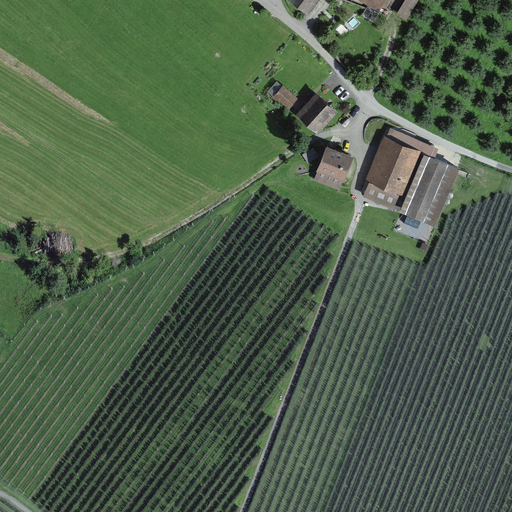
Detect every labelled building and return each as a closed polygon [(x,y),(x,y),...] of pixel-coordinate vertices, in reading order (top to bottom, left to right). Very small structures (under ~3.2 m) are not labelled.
[(291,0),(308,14),(318,0),(291,0)] [(364,0),(385,13),(390,5),(410,17),(420,0),(364,0)] [(365,15),(376,20),(379,12),(368,7),(365,15)] [(291,108),(300,97),(283,84),(274,95),(291,108)] [(318,133),(337,111),(314,92),(295,114),(318,133)] [(434,223),(458,164),(386,135),(362,194),(434,223)] [(340,188),(352,156),(326,147),(314,179),(340,188)] [(310,162),(320,155),(314,148),(305,154),(310,162)]
